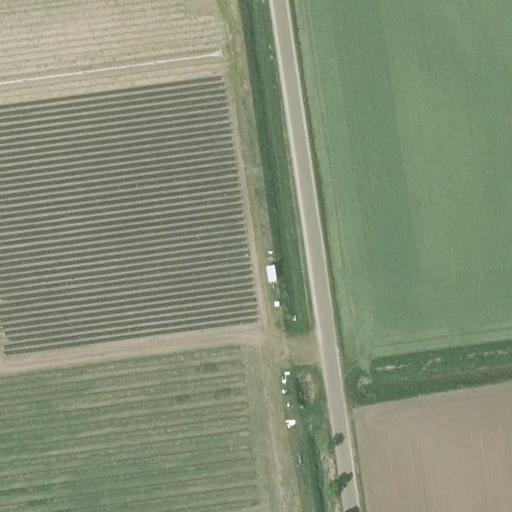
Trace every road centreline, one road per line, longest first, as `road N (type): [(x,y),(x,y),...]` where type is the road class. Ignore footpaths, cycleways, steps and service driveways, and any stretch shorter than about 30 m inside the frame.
road 1 (unclassified): [(351,511),(279,0)]
road 2 (track): [(330,369),(511,343)]
